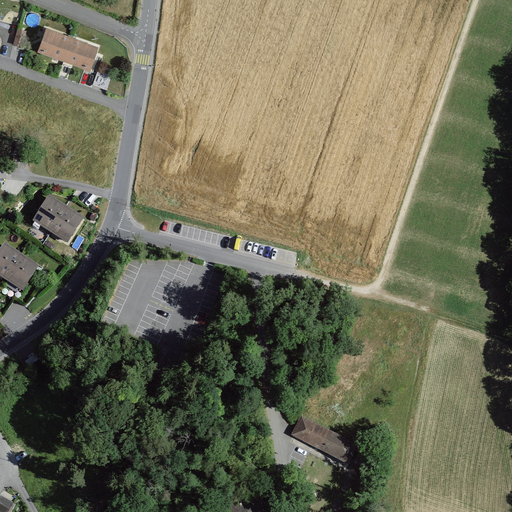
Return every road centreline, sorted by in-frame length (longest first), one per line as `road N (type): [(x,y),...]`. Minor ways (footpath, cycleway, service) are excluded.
road 1 (track): [(475,0),(377,295),(260,268)]
road 2 (residential): [(0,351),(64,303),(88,274),(122,198),(132,111)]
road 3 (residential): [(132,111),(0,63)]
